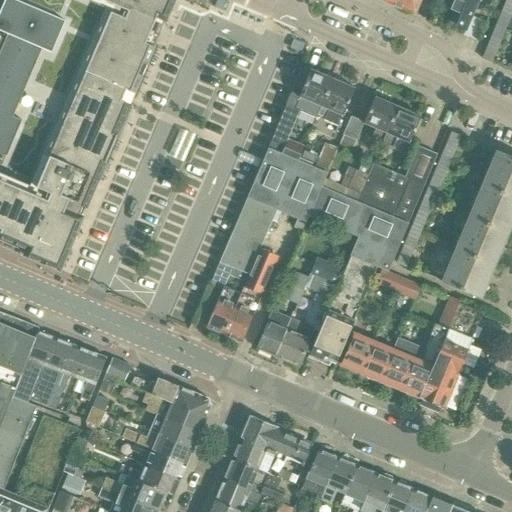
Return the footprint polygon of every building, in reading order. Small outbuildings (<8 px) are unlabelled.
[(174,0),(0,0),(0,238),(26,250),(24,255),(60,270),(63,263),(171,8),(174,0)] [(421,0),(391,0),(390,4),(415,15),(421,0)] [(440,0),(452,5),(445,21),(466,30),(478,0),(440,0)] [(511,0),(506,0),(500,16),(511,20),(511,0)] [(511,20),(500,16),(492,37),(501,41),(506,29),(511,31),(511,20)] [(501,41),(492,37),(482,59),(492,63),(501,41)] [(312,70),(300,97),(295,109),(300,111),(316,118),(317,115),(318,116),(334,80),(312,70)] [(318,116),(324,118),(324,120),(339,127),(355,89),(334,80),(318,116)] [(284,111),(270,144),(282,149),(280,154),(287,157),(298,161),(299,161),(303,151),(302,151),(304,147),(287,140),(300,111),(295,109),(300,97),(291,94),(284,111)] [(364,124),(376,129),(372,138),(382,143),(398,107),(376,97),(364,124)] [(421,117),(398,107),(382,143),(394,148),(399,138),(410,143),(421,117)] [(364,123),(351,117),(341,142),(353,148),(364,123)] [(173,153),(188,158),(197,131),(182,126),(173,153)] [(461,137),(451,133),(442,155),(451,159),(461,137)] [(303,151),(299,161),(314,168),(328,173),(338,149),(325,143),(319,158),(303,151)] [(277,211),(298,220),(294,228),(302,232),(308,217),(322,187),(324,182),(325,179),(328,173),(314,168),(299,161),(298,161),(287,157),(280,154),(282,149),(270,144),(242,209),(272,222),(277,211)] [(368,176),(360,197),(357,202),(408,224),(437,155),(426,151),(418,147),(405,177),(373,164),(368,176)] [(488,174),(484,185),(511,196),(511,158),(497,152),(488,174)] [(451,159),(442,155),(433,177),(442,181),(451,159)] [(348,189),(325,179),(324,182),(360,197),(368,176),(356,170),(348,189)] [(442,181),(433,177),(424,198),(434,202),(442,181)] [(309,356),(322,361),(321,362),(329,366),(331,362),(335,364),(377,268),(382,270),(388,272),(408,224),(357,202),(360,197),(324,182),(322,187),(308,217),(358,238),(350,256),(351,257),(309,356)] [(511,224),(511,196),(484,185),(470,217),(508,233),(511,224)] [(434,202),(424,198),(415,220),(425,223),(434,202)] [(242,209),(220,262),(250,275),(261,249),(272,222),(242,209)] [(508,233),(470,217),(457,249),(495,265),(508,233)] [(425,223),(415,220),(407,241),(416,244),(425,223)] [(407,241),(398,262),(397,264),(406,268),(416,244),(407,241)] [(241,342),(257,302),(258,302),(266,282),(277,257),(261,249),(250,275),(241,296),(225,335),(241,342)] [(495,265),(457,249),(443,281),(481,298),(490,276),(495,265)] [(309,274),(337,285),(343,269),(316,258),(309,274)] [(220,262),(210,286),(221,290),(218,298),(219,298),(207,328),(225,335),(241,296),(250,275),(220,262)] [(388,272),(382,270),(375,284),(395,293),(401,278),(388,272)] [(296,272),(285,299),(297,304),(308,277),(296,272)] [(401,278),(395,293),(414,301),(421,286),(401,278)] [(425,348),(420,346),(402,389),(421,397),(460,304),(459,303),(460,300),(449,296),(437,325),(435,325),(425,348)] [(421,397),(421,398),(444,408),(474,339),(472,338),(482,313),(460,304),(421,397)] [(274,311),(258,348),(277,356),(287,331),(288,329),(286,328),(290,318),(274,311)] [(0,488),(4,490),(36,406),(28,403),(29,401),(13,395),(37,331),(4,318),(0,327),(0,488)] [(287,331),(277,356),(300,365),(311,338),(310,338),(315,328),(290,318),(286,328),(288,329),(287,331)] [(37,331),(13,395),(29,401),(29,399),(54,337),(38,330),(38,331),(37,331)] [(355,333),(342,363),(362,372),(375,341),(355,333)] [(54,337),(29,399),(47,406),(71,343),(54,337)] [(393,349),(395,350),(382,380),(402,389),(420,346),(398,337),(393,349)] [(395,350),(393,349),(375,341),(362,372),(382,380),(395,350)] [(71,343),(47,406),(56,410),(69,375),(77,379),(88,350),(71,343)] [(88,350),(77,379),(86,382),(80,398),(89,401),(95,386),(106,357),(88,350)] [(112,357),(98,390),(111,395),(117,379),(124,382),(131,365),(112,357)] [(134,376),(131,384),(132,384),(147,390),(164,398),(164,399),(172,402),(207,416),(212,405),(208,398),(158,377),(158,378),(155,385),(151,383),(135,376),(134,376)] [(147,390),(142,403),(147,405),(145,410),(156,415),(158,416),(158,414),(201,432),(207,416),(172,402),(164,399),(164,398),(147,390)] [(92,406),(101,410),(104,412),(109,399),(97,394),(92,406)] [(101,410),(92,406),(85,421),(95,425),(101,410)] [(156,415),(150,430),(158,434),(194,448),(201,432),(158,414),(158,416),(156,415)] [(250,416),(241,438),(267,449),(285,457),(287,457),(303,464),(310,446),(287,437),(274,431),(276,427),(250,416)] [(125,429),(121,437),(136,443),(136,442),(187,463),(194,448),(158,434),(150,430),(148,430),(145,437),(139,435),(125,429)] [(82,439),(90,443),(89,443),(92,444),(96,434),(86,430),(82,439)] [(82,440),(77,438),(71,453),(87,460),(88,458),(84,455),(89,443),(90,443),(82,439),(82,440)] [(241,438),(232,459),(270,474),(281,479),(294,484),(297,477),(280,470),(285,457),(267,449),(241,438)] [(136,443),(132,451),(148,457),(145,465),(181,480),(187,463),(136,442),(136,443)] [(301,488),(317,495),(314,501),(319,503),(320,500),(325,487),(337,458),(318,450),(305,479),(301,488)] [(62,472),(69,475),(70,472),(80,477),(87,460),(71,453),(62,472)] [(337,458),(325,487),(320,500),(330,504),(335,491),(344,495),(356,465),(337,458)] [(232,459),(223,479),(264,496),(264,497),(280,504),(284,493),(277,490),(281,479),(270,474),(232,459)] [(130,469),(126,477),(166,493),(174,496),(181,480),(145,465),(141,474),(134,471),(130,469)] [(340,505),(353,510),(352,511),(359,511),(363,503),(375,473),(356,465),(344,495),(340,505)] [(70,472),(69,475),(63,488),(79,495),(86,481),(79,478),(80,477),(70,472)] [(363,503),(359,511),(371,511),(374,507),(382,511),(394,481),(375,473),(363,503)] [(105,479),(102,486),(159,509),(166,493),(126,477),(120,474),(117,483),(105,479)] [(223,479),(215,500),(241,511),(245,501),(259,507),(264,497),(264,496),(223,479)] [(382,511),(384,511),(404,511),(414,490),(394,481),(382,511)] [(102,486),(98,497),(113,503),(110,510),(114,511),(157,511),(159,509),(102,486)] [(0,488),(0,511),(47,511),(49,508),(4,490),(0,488)] [(425,511),(432,497),(414,490),(404,511),(425,511)] [(54,508),(63,511),(67,511),(73,496),(60,491),(54,508)] [(448,511),(452,505),(432,497),(425,511),(448,511)] [(215,500),(209,511),(240,511),(241,511),(215,500)]
